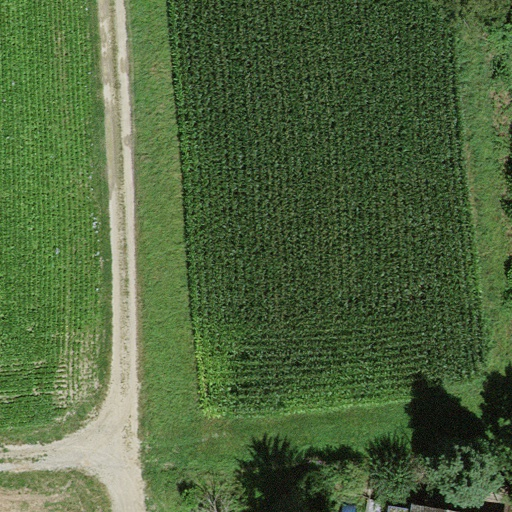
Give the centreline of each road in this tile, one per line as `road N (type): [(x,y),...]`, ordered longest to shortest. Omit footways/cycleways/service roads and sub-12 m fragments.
road 1 (track): [(103,0),(122,436)]
road 2 (track): [(0,441),(122,436)]
